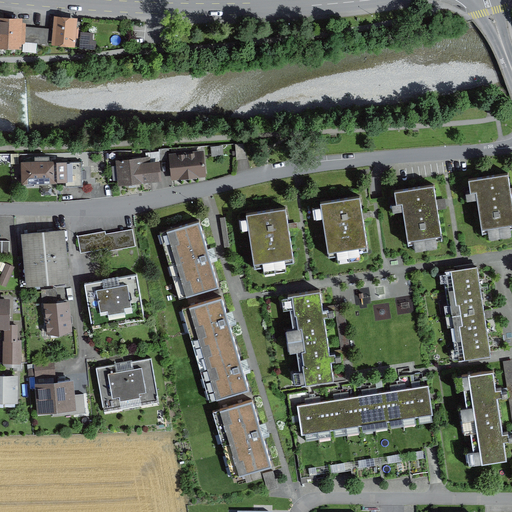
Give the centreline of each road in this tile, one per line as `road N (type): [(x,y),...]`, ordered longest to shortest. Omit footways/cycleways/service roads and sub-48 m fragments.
road 1 (residential): [(511,147),(310,165),(105,207),(0,208)]
road 2 (unknown): [(511,340),(477,258),(329,292)]
road 3 (residential): [(299,511),(327,499),(511,500)]
road 4 (tertiary): [(151,7),(364,0)]
